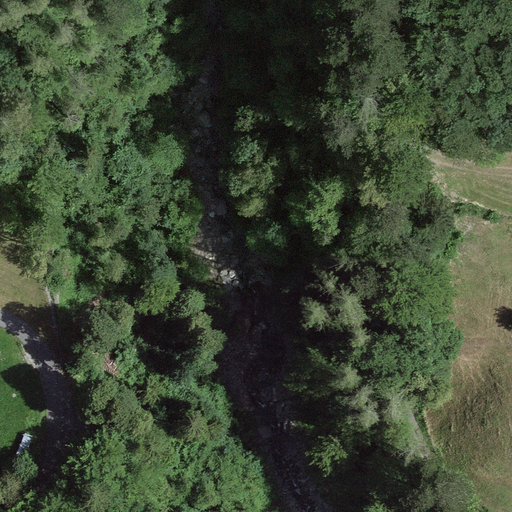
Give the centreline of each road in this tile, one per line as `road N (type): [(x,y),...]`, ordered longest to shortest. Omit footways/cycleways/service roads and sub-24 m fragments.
road 1 (track): [(6,511),(60,450),(61,418),(51,368),(0,321)]
road 2 (track): [(397,0),(386,85),(471,114),(511,97)]
